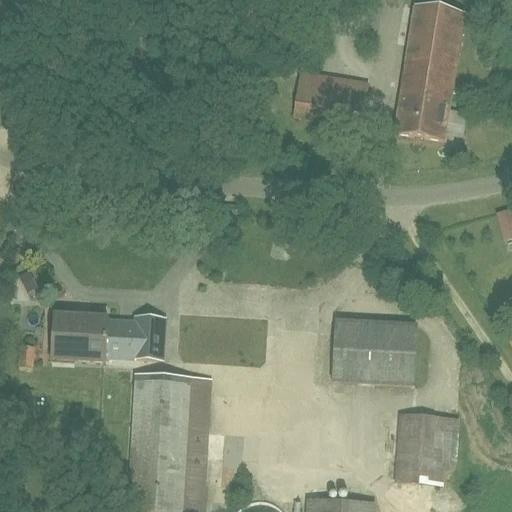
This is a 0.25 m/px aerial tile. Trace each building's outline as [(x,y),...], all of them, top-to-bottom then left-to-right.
[(415,4),(397,144),(455,151),(474,12),(415,4)] [(364,130),(371,89),(302,78),(295,119),(364,130)] [(511,212),(500,216),(510,245),(511,244),(511,212)] [(53,367),(106,369),(107,362),(162,364),(164,324),(55,319),(53,367)] [(335,387),(425,387),(425,325),(335,325),(335,387)] [(126,508),(184,511),(202,511),(211,383),(135,378),(126,508)] [(452,468),(454,422),(397,420),(395,487),(442,488),(443,468),(452,468)] [(374,511),(375,505),(308,502),(307,511),(374,511)]
